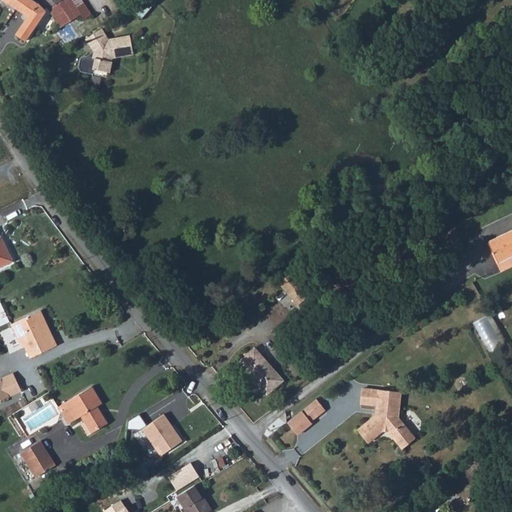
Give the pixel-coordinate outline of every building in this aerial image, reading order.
[(8,0),(6,4),(21,13),(30,0),(8,0)] [(32,0),(30,0),(21,13),(26,16),(27,17),(36,7),(39,4),(32,0)] [(59,27),(61,25),(79,13),(87,8),(89,7),(83,0),(51,0),(50,1),(45,4),(51,13),(59,27)] [(27,17),(34,21),(39,13),(41,10),(36,7),(27,17)] [(87,8),(79,13),(83,19),(91,14),(87,8)] [(26,16),(21,25),(15,34),(22,39),(34,21),(27,17),(26,16)] [(101,16),(100,17),(89,24),(92,28),(103,21),(104,20),(101,16)] [(127,55),(129,46),(131,36),(122,34),(113,32),(104,20),(103,21),(92,28),(89,30),(98,42),(95,54),(93,63),(101,65),(112,67),(114,53),(123,54),(127,55)] [(511,220),(493,232),(505,253),(511,248),(511,220)] [(1,230),(0,228),(0,260),(15,253),(3,229),(1,230)] [(316,295),(298,273),(286,283),(304,305),(316,295)] [(33,337),(28,339),(34,351),(60,339),(55,329),(53,329),(49,320),(46,320),(45,318),(49,316),(44,303),(14,316),(20,330),(27,326),(33,337)] [(25,341),(28,339),(33,337),(27,326),(20,330),(25,341)] [(289,380),(262,345),(244,359),(271,394),(289,380)] [(5,377),(16,371),(14,366),(2,371),(5,377)] [(9,386),(21,380),(16,371),(5,377),(2,371),(0,371),(0,395),(11,390),(9,386)] [(60,400),(63,405),(76,396),(84,409),(94,426),(110,417),(100,400),(105,396),(94,379),(60,400)] [(23,384),(21,380),(9,386),(11,390),(23,384)] [(391,439),(403,430),(391,416),(394,392),(358,388),(357,402),(371,404),(370,414),(354,428),(363,440),(376,429),(383,430),(391,439)] [(76,396),(63,405),(70,417),(84,409),(76,396)] [(316,398),(286,422),(296,434),(311,423),(310,421),(324,409),(316,398)] [(165,414),(142,430),(161,457),(183,442),(165,414)] [(407,435),(403,430),(391,439),(395,445),(407,435)] [(56,459),(42,433),(23,444),(38,470),(56,459)] [(191,463),(168,478),(176,492),(194,481),(200,478),(191,463)] [(198,489),(194,481),(176,492),(175,492),(187,511),(198,511),(209,506),(201,493),(199,494),(196,489),(198,489)] [(128,511),(122,501),(103,511),(128,511)]
